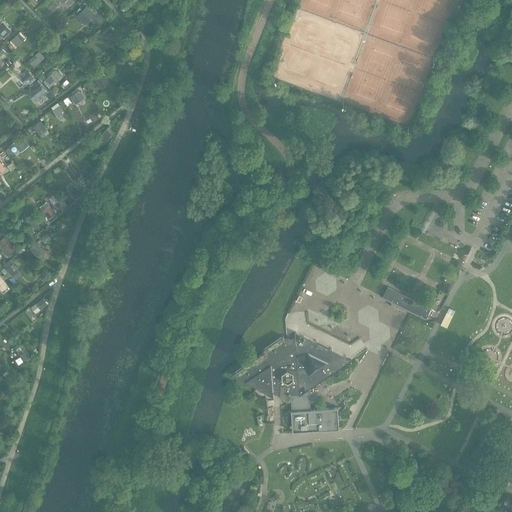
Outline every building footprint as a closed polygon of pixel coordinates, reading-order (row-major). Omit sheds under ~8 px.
[(92,12),(85,4),(78,10),(85,18),(92,12)] [(21,31),(11,41),(16,47),(27,38),(21,31)] [(117,41),(110,32),(103,38),(111,46),(117,41)] [(35,67),(45,57),(40,51),(29,61),(35,67)] [(107,81),(98,70),(91,75),(100,86),(107,81)] [(30,79),(23,71),(16,77),(22,85),(30,79)] [(56,80),(49,72),(42,78),(48,86),(56,80)] [(35,100),(47,90),(41,84),(29,93),(35,100)] [(70,96),(76,104),(86,97),(81,89),(70,96)] [(64,114),(58,107),(51,113),(57,120),(64,114)] [(42,120),(35,125),(40,134),(48,130),(42,120)] [(107,137),(100,129),(91,137),(97,145),(107,137)] [(27,142),(19,132),(11,138),(19,148),(27,142)] [(80,195),(73,187),(66,193),(72,201),(80,195)] [(56,193),(39,201),(48,219),(58,213),(56,209),(62,206),(56,193)] [(370,206),(370,234),(376,234),(376,281),(379,281),(379,301),(381,301),(381,303),(424,325),(438,297),(438,274),(436,274),(436,223),(441,223),(441,206),(418,206),(384,206),(384,211),(377,211),(377,206),(370,206)] [(41,225),(32,213),(25,219),(34,230),(41,225)] [(7,235),(0,239),(0,242),(9,254),(17,248),(7,235)] [(43,253),(37,246),(30,252),(36,259),(43,253)] [(20,275),(11,263),(4,269),(13,280),(20,275)] [(0,288),(2,291),(9,286),(1,273),(0,273),(0,288)] [(449,309),(445,325),(453,327),(458,311),(449,309)] [(289,403),(291,401),(309,389),(352,360),(351,360),(347,363),(347,358),(330,350),(326,353),(317,348),(317,343),(295,332),(295,339),(285,340),(283,337),(263,350),(265,352),(231,374),(273,395),(272,387),(280,387),(281,399),(289,403)] [(27,344),(20,349),(27,358),(34,353),(27,344)] [(289,432),(293,432),(342,429),(342,428),(339,428),(338,417),(337,409),(340,409),(340,408),(310,410),(309,389),(291,401),(292,411),(288,411),(288,412),(291,412),(292,431),(289,431),(289,432)] [(275,416),(275,424),(284,424),(284,416),(283,416),(283,408),(278,408),(278,402),(268,402),(268,416),(275,416)]
